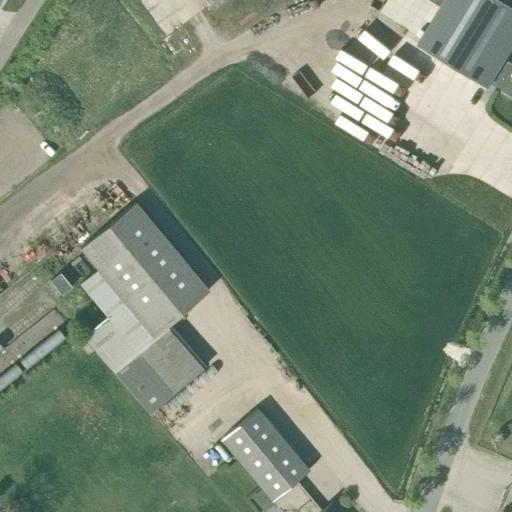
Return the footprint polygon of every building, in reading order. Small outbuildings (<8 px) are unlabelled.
[(212,11),(226,0),(215,0),(208,5),(212,11)] [(511,64),(503,59),(511,44),(511,7),(500,0),(444,0),(418,44),(487,86),(490,82),(511,95),(511,64)] [(161,187),(310,377),(350,346),(325,314),(364,283),(240,125),(161,187)] [(149,414),(172,394),(205,366),(168,323),(207,290),(133,202),(79,248),(96,269),(94,270),(95,271),(78,284),(105,317),(83,337),(149,414)] [(60,295),(70,287),(59,273),(49,281),(60,295)] [(256,408),(219,439),(271,500),(294,480),(307,470),(256,408)] [(294,480),(271,500),(281,511),(340,511),(331,501),(320,511),(294,480)]
